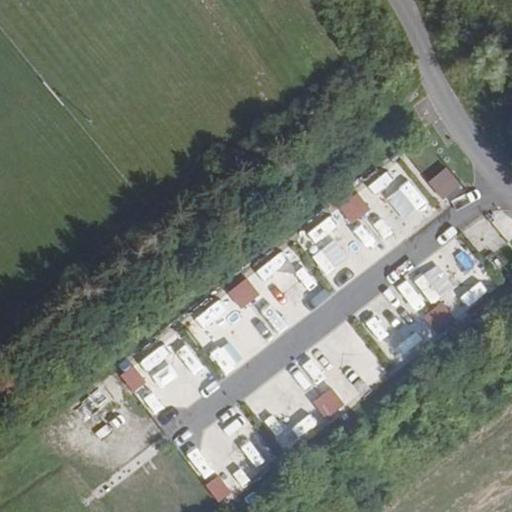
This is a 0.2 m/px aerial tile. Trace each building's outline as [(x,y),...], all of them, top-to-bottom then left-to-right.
[(388,166),(362,189),(373,202),(399,179),(388,166)] [(440,202),(460,186),(445,166),(425,182),(440,202)] [(349,224),(369,209),(356,192),(336,207),(349,224)] [(511,218),(500,204),(467,231),(487,256),(511,235),(511,218)] [(382,240),(401,226),(389,210),(370,224),(382,240)] [(333,228),(304,238),(315,268),(343,259),(333,228)] [(440,252),(464,278),(454,288),(470,306),(495,283),(454,239),(440,252)] [(262,276),(287,297),(307,272),(282,251),(262,276)] [(401,268),(391,272),(406,313),(436,302),(423,267),(404,275),(401,268)] [(315,308),(328,293),(307,275),(294,290),(315,308)] [(248,279),(187,319),(217,365),(242,349),(224,322),(238,312),(237,310),(259,295),(248,279)] [(255,308),(277,330),(293,313),(270,292),(255,308)] [(357,330),(412,356),(421,337),(407,330),(414,315),(373,296),(357,330)] [(425,308),(433,332),(453,326),(446,302),(425,308)] [(245,349),(269,333),(251,307),(239,315),(246,325),(234,333),(245,349)] [(158,384),(183,364),(164,340),(139,359),(158,384)] [(195,356),(159,384),(180,411),(215,383),(195,356)] [(118,373),(128,392),(144,383),(134,364),(118,373)] [(354,394),(380,380),(373,369),(348,383),(354,394)] [(245,396),(256,413),(291,389),(280,372),(245,396)] [(311,402),(327,420),(345,403),(330,385),(311,402)] [(256,418),(273,433),(281,423),(264,408),(256,418)] [(283,449),(317,427),(305,408),(291,417),(297,425),(276,439),(283,449)] [(219,474),(204,447),(187,457),(202,484),(219,474)] [(238,484),(268,469),(261,455),(231,470),(238,484)] [(216,503),(233,493),(222,475),(205,485),(216,503)]
